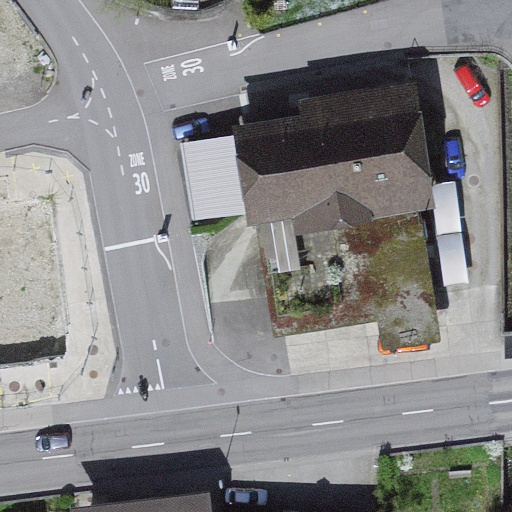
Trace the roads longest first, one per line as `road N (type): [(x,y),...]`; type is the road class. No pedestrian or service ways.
road 1 (residential): [(117,99),(511,10)]
road 2 (residential): [(117,99),(177,445)]
road 3 (primary): [(177,445),(511,399)]
road 4 (primary): [(0,467),(177,445)]
road 5 (residential): [(48,0),(117,99)]
road 6 (residential): [(0,128),(117,99)]
